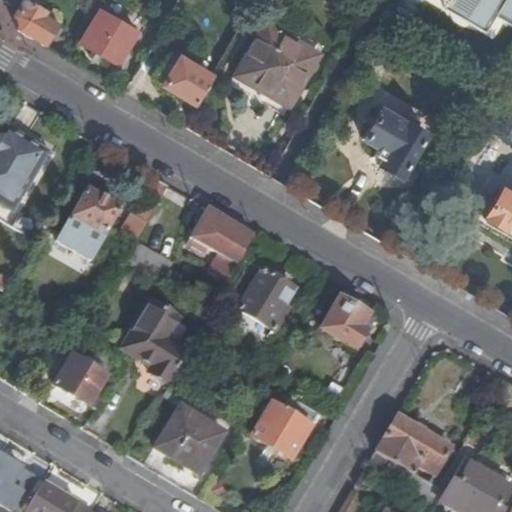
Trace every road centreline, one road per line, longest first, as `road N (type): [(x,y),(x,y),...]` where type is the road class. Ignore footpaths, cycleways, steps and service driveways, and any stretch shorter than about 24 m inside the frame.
road 1 (residential): [(434,311),(0,55)]
road 2 (unclassified): [(434,311),(315,511)]
road 3 (unclassified): [(0,410),(168,511)]
